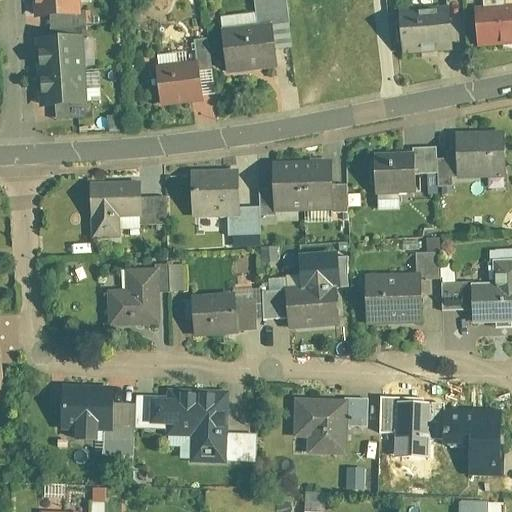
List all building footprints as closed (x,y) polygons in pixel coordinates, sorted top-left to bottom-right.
[(75,0),(31,0),(32,23),(76,22),(75,0)] [(511,9),(477,13),(480,52),(511,49),(511,9)] [(400,17),(402,60),(449,57),(447,14),(400,17)] [(222,35),(225,79),(278,76),(276,32),(222,35)] [(83,47),(33,49),(36,115),(85,113),(83,47)] [(156,70),(158,109),(200,107),(198,68),(156,70)] [(511,173),(510,128),(456,130),(458,180),(511,177),(511,173)] [(417,156),(372,158),(373,198),(419,197),(417,156)] [(333,163),(271,165),(273,213),(335,210),(333,163)] [(241,173),(195,174),(196,220),(243,219),(241,173)] [(144,183),(90,185),(92,242),(146,240),(144,183)] [(166,266),(111,268),(113,329),(168,327),(166,266)] [(427,274),(361,277),(363,328),(428,325),(427,274)] [(338,275),(284,277),(286,328),(340,326),(338,275)] [(511,282),(462,284),(464,332),(511,330),(511,282)] [(240,285),(190,287),(192,340),(242,338),(240,285)] [(113,391),(64,390),(64,429),(113,429),(113,391)] [(171,398),(155,398),(155,438),(193,437),(193,461),(248,461),(248,437),(232,437),(232,393),(171,393),(171,398)] [(383,400),(381,436),(441,439),(443,402),(383,400)] [(349,402),(349,430),(368,430),(368,402),(346,401),(346,402),(349,402)] [(346,402),(296,403),(297,441),(308,441),(308,457),(349,457),(349,430),(349,402),(346,402)] [(501,413),(451,412),(451,445),(471,445),(471,478),(500,479),(501,413)] [(304,511),(323,511),(323,495),(304,495),(304,511)]
